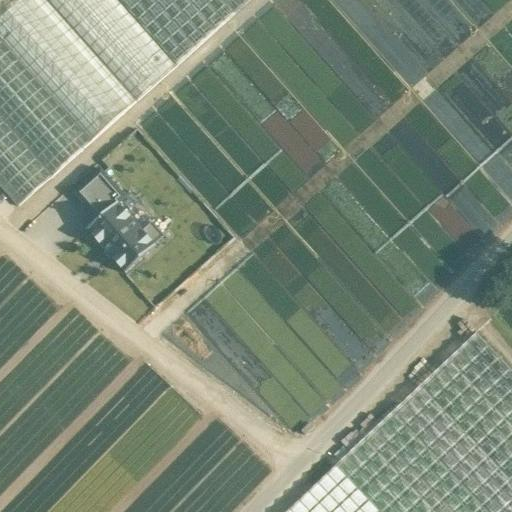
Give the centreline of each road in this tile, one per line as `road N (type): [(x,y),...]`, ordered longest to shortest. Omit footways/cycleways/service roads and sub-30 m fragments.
road 1 (unclassified): [(313,471),(0,225)]
road 2 (track): [(5,230),(261,0)]
road 3 (unclassified): [(313,471),(511,256)]
